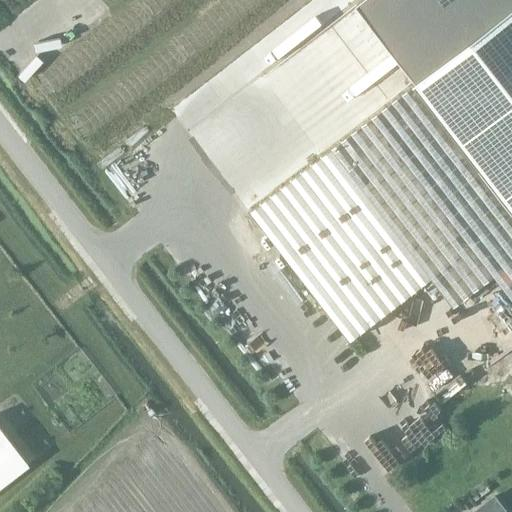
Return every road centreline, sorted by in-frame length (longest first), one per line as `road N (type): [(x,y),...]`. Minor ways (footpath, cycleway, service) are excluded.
road 1 (unclassified): [(300,511),(0,126)]
road 2 (unknown): [(255,454),(446,314)]
